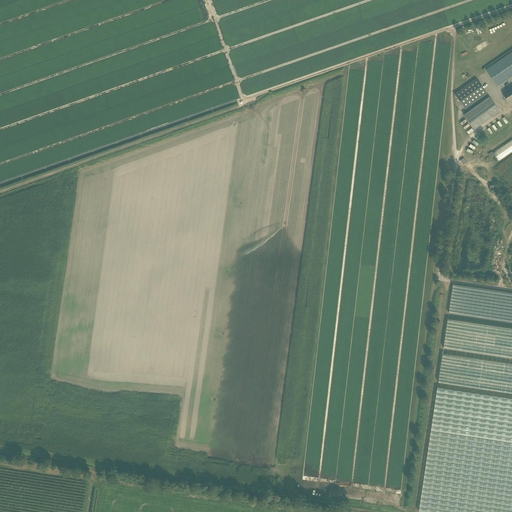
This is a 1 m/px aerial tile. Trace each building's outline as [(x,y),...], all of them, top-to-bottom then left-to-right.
[(511,55),(510,57),(509,56),(506,58),(507,59),(499,64),(499,63),(496,65),(496,66),(489,71),(488,70),(487,71),(498,88),(500,87),(499,86),(506,81),(507,82),(510,80),(509,79),(511,76),(511,55)] [(454,94),(465,110),(484,97),(485,98),(488,95),(476,79),(454,94)] [(508,104),(511,101),(511,89),(503,96),(508,104)] [(464,117),(473,129),(489,118),(486,114),(489,113),(492,118),(500,112),(489,97),(481,102),(483,104),(464,117)] [(511,139),(492,151),(497,160),(511,151),(511,139)] [(511,293),(453,284),(449,313),(511,322),(511,293)] [(511,329),(448,320),(438,383),(511,394),(511,329)] [(511,511),(511,399),(437,388),(419,511),(420,511),(511,511)]
